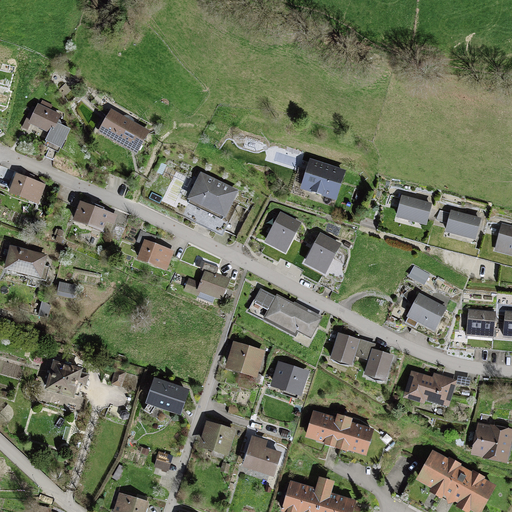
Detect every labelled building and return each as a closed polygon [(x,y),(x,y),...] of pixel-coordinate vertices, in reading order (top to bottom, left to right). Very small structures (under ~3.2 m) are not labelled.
[(47,140),(62,146),(69,130),(66,128),(61,126),(60,122),(57,121),(59,116),(49,111),(52,105),(43,101),(40,107),(38,106),(37,108),(33,106),(23,128),(27,130),(31,123),(50,132),(47,140)] [(104,114),(108,118),(101,131),(137,151),(147,134),(108,112),(104,114)] [(50,144),(44,156),(52,159),(58,148),(50,144)] [(307,188),(311,190),(314,192),(317,193),(320,194),(324,194),(335,197),(343,173),(311,163),(309,170),(307,173),(306,176),(305,180),(306,180),(309,181),(307,188)] [(24,179),(17,176),(11,193),(30,199),(31,196),(39,199),(44,186),(32,182),(34,176),(26,174),(24,179)] [(202,176),(188,204),(182,200),(175,213),(197,223),(203,210),(222,219),(221,220),(222,220),(236,192),(202,176)] [(426,223),(430,205),(403,198),(398,216),(426,223)] [(81,204),(75,220),(93,227),(94,224),(102,227),(105,221),(113,225),(115,218),(81,204)] [(475,238),(479,220),(452,213),(447,231),(475,238)] [(282,257),(299,225),(281,215),(262,252),(275,259),(277,255),(282,257)] [(508,247),(511,252),(511,251),(511,227),(504,225),(499,245),(508,247)] [(144,245),(139,259),(158,266),(159,262),(167,265),(172,252),(153,245),(156,236),(141,231),(137,242),(144,245)] [(308,271),(306,275),(319,282),(339,245),(321,236),(304,269),(308,271)] [(7,269),(45,278),(44,281),(49,282),(50,279),(47,278),(50,267),(45,266),(47,258),(12,249),(7,269)] [(221,298),(228,281),(216,276),(219,268),(205,263),(202,271),(206,272),(202,285),(189,280),(185,290),(213,300),(215,295),(221,298)] [(424,274),(414,269),(410,276),(420,282),(424,274)] [(333,291),(336,286),(329,282),(326,288),(333,291)] [(73,297),(75,287),(60,283),(58,294),(73,297)] [(311,338),(319,323),(318,323),(305,316),(307,312),(277,296),(276,298),(262,290),(251,311),(295,334),(297,331),(311,338)] [(0,315),(12,318),(14,312),(3,309),(7,293),(0,291),(0,315)] [(445,309),(420,296),(410,313),(436,327),(445,309)] [(39,316),(48,318),(50,306),(43,301),(39,316)] [(469,311),(467,335),(493,338),(495,313),(469,311)] [(358,341),(339,335),(333,356),(352,362),(358,341)] [(261,354),(236,346),(235,351),(231,350),(229,356),(233,358),(230,366),(254,374),(261,354)] [(374,351),(373,351),(367,372),(386,378),(392,356),(374,351)] [(84,380),(87,381),(89,375),(80,372),(80,371),(71,368),(72,364),(57,360),(56,364),(55,363),(51,376),(47,375),(45,385),(48,386),(48,388),(73,396),(73,395),(79,396),(84,380)] [(299,392),(305,374),(281,366),(275,384),(299,392)] [(112,384),(135,391),(139,376),(116,369),(112,384)] [(447,405),(454,384),(454,383),(435,377),(434,380),(413,374),(406,395),(423,401),(424,398),(447,405)] [(157,405),(179,412),(186,392),(156,382),(149,402),(144,410),(150,414),(157,405)] [(230,406),(228,413),(244,419),(247,412),(230,406)] [(349,424),(351,419),(339,416),(337,420),(314,414),(308,436),(326,442),(325,445),(341,449),(338,457),(365,465),(366,462),(378,466),(379,466),(386,444),(370,439),(372,431),(349,424)] [(487,425),(484,424),(483,427),(480,427),(474,452),(508,459),(511,440),(511,426),(510,426),(509,433),(487,428),(487,425)] [(228,441),(230,442),(233,434),(210,427),(209,429),(206,428),(204,433),(208,435),(204,445),(225,451),(228,441)] [(261,442),(254,439),(247,461),(255,464),(253,468),(273,474),(279,455),(259,449),(261,442)] [(172,456),(160,453),(155,466),(168,470),(172,456)] [(401,497),(427,511),(433,511),(444,492),(480,511),(493,487),(433,454),(427,466),(420,462),(401,497)] [(317,491),(291,483),(290,486),(283,510),(289,511),(362,511),(365,506),(329,495),(332,483),(320,479),(317,491)] [(120,494),(117,504),(124,506),(121,511),(144,511),(147,502),(120,494)]
